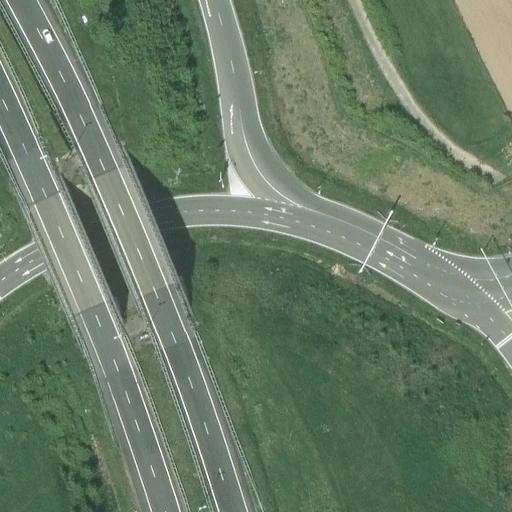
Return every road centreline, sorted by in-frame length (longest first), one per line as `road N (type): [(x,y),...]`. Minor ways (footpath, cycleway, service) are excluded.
road 1 (trunk): [(231,511),(109,180),(18,0)]
road 2 (trunk): [(0,99),(118,372),(165,511)]
road 3 (trunk): [(302,208),(132,220),(63,245),(0,281)]
road 4 (trunk): [(302,208),(255,168),(213,0)]
road 5 (track): [(495,179),(424,124),(352,0)]
road 6 (trunk): [(419,261),(302,208)]
road 7 (trunk): [(511,342),(419,261)]
